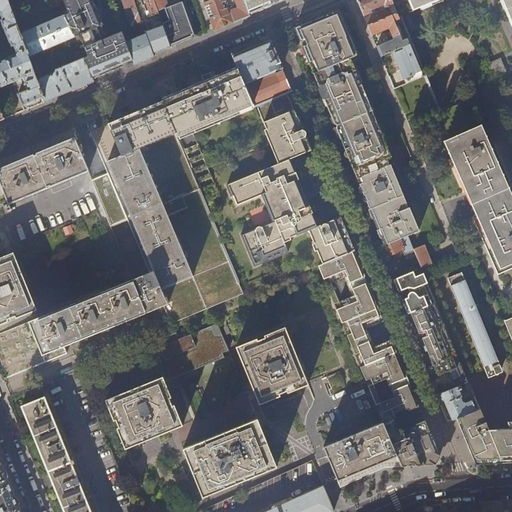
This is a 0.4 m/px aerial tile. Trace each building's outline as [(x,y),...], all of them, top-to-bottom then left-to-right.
[(0,0),(0,12),(1,13),(3,19),(1,21),(12,47),(14,46),(17,52),(16,55),(0,61),(0,120),(4,119),(0,109),(0,87),(22,78),(24,83),(27,90),(18,94),(24,110),(45,102),(37,81),(29,58),(21,35),(17,24),(7,0),(0,0)] [(7,0),(17,24),(58,6),(57,3),(60,0),(7,0)] [(104,25),(102,20),(104,19),(104,16),(102,13),(100,10),(99,11),(97,6),(95,6),(94,2),(96,1),(95,0),(60,0),(57,3),(58,6),(63,16),(73,39),(83,59),(92,79),(121,68),(125,66),(125,64),(127,63),(129,64),(134,62),(126,43),(122,32),(108,38),(103,26),(104,25)] [(122,0),(128,15),(131,26),(134,26),(137,25),(140,33),(139,33),(138,36),(138,37),(126,43),(134,62),(135,64),(139,63),(154,56),(153,54),(145,32),(141,22),(135,4),(133,0),(122,0)] [(154,28),(153,29),(145,32),(153,54),(161,51),(171,47),(157,11),(153,0),(133,0),(135,4),(144,0),(145,0),(147,3),(149,11),(154,28)] [(143,5),(147,3),(145,0),(144,0),(135,4),(141,22),(145,20),(143,15),(146,14),(143,5)] [(153,0),(157,11),(181,2),(180,0),(153,0)] [(225,1),(224,0),(213,0),(204,3),(211,24),(213,29),(214,30),(214,31),(232,23),(235,22),(229,9),(223,11),(221,5),(226,3),(225,1)] [(243,0),(224,0),(225,1),(228,0),(234,0),(236,7),(229,9),(235,22),(238,21),(249,16),(248,14),(243,0)] [(243,0),(248,14),(256,11),(281,0),(243,0)] [(365,20),(368,26),(397,14),(391,0),(357,0),(364,16),(371,13),(370,11),(381,7),(382,9),(389,6),(389,8),(388,11),(365,20)] [(511,0),(408,0),(413,12),(440,0),(499,0),(511,30),(511,0)] [(181,2),(157,11),(171,47),(176,45),(197,36),(184,1),(181,2)] [(351,163),(357,178),(390,164),(388,159),(392,157),(389,149),(377,120),(359,78),(351,58),(359,55),(357,51),(345,21),(340,11),(337,10),(329,13),(302,24),(297,26),(296,30),(298,36),(311,66),(322,92),(332,118),(343,143),(351,163)] [(397,14),(368,26),(372,36),(389,29),(393,39),(376,46),(380,57),(402,48),(410,45),(407,39),(402,41),(396,27),(402,25),(397,14)] [(63,16),(21,35),(29,58),(73,39),(63,16)] [(231,51),(238,70),(254,105),(256,105),(287,93),(291,91),(268,36),(264,37),(260,39),(263,44),(240,53),(238,48),(235,50),(231,51)] [(410,45),(402,48),(403,50),(388,56),(401,87),(423,77),(410,45)] [(62,95),(94,81),(92,79),(83,59),(61,69),(61,70),(56,71),(56,73),(56,74),(37,81),(45,102),(62,95)] [(182,93),(163,101),(177,133),(178,137),(254,106),(254,105),(238,70),(217,78),(214,71),(202,76),(205,84),(199,86),(195,88),(194,86),(181,91),(182,93)] [(287,93),(256,105),(266,128),(264,129),(277,163),(227,184),(231,196),(233,195),(237,204),(261,194),(272,220),(261,224),(262,227),(260,226),(259,225),(257,226),(256,227),(255,229),(254,227),(241,233),(254,265),(286,252),(282,242),(288,239),(288,237),(305,230),(311,244),(309,245),(311,251),(313,250),(319,265),(354,251),(350,241),(340,215),(328,220),(329,223),(328,222),(326,221),(323,222),(322,223),(321,224),(321,226),(320,223),(317,225),(292,164),(289,165),(287,159),(313,150),(306,135),(304,136),(305,134),(305,131),(303,130),(301,129),(304,128),(299,116),(297,117),(287,93)] [(177,133),(163,101),(94,130),(153,271),(133,279),(147,313),(169,304),(166,298),(165,299),(161,290),(193,276),(168,216),(188,208),(183,196),(163,205),(140,149),(177,133)] [(7,201),(9,204),(88,171),(71,129),(45,140),(20,151),(0,158),(0,183),(7,201)] [(511,267),(511,207),(478,130),(446,143),(478,217),(473,219),(497,275),(511,267)] [(197,145),(187,150),(194,166),(205,161),(197,145)] [(398,212),(409,207),(402,190),(394,172),(361,186),(365,196),(374,217),(383,240),(385,245),(407,235),(398,212)] [(92,180),(111,226),(127,219),(108,174),(92,180)] [(410,208),(409,207),(398,212),(407,235),(420,229),(413,213),(411,208),(410,208)] [(411,245),(407,235),(385,245),(380,247),(384,256),(411,245)] [(0,242),(0,249),(5,248),(10,246),(8,239),(2,242),(0,242)] [(442,245),(447,257),(456,253),(451,241),(447,243),(442,245)] [(13,253),(10,246),(5,248),(8,255),(13,253)] [(413,249),(421,268),(428,265),(420,246),(413,249)] [(362,271),(354,251),(319,265),(317,265),(323,279),(327,278),(329,283),(326,285),(334,304),(337,303),(339,308),(336,309),(342,323),(345,322),(350,334),(347,335),(355,354),(358,353),(364,366),(360,367),(366,380),(369,379),(371,384),(368,386),(383,422),(402,466),(402,467),(422,466),(435,465),(440,458),(438,454),(431,436),(416,401),(409,384),(394,391),(396,397),(379,403),(372,385),(388,379),(391,385),(407,379),(398,357),(391,340),(370,348),(368,342),(355,346),(353,340),(365,336),(363,330),(383,321),(377,306),(367,284),(352,290),(355,296),(337,302),(330,284),(347,278),(350,283),(365,277),(362,271)] [(0,323),(8,321),(7,318),(14,315),(15,317),(36,309),(13,253),(8,255),(0,258),(0,323)] [(393,280),(401,276),(397,267),(385,273),(389,281),(393,280)] [(462,273),(448,279),(484,367),(498,361),(462,273)] [(64,347),(147,313),(133,279),(0,333),(0,361),(7,378),(67,354),(64,347)] [(393,280),(389,281),(395,295),(403,317),(408,315),(402,301),(408,298),(408,295),(410,292),(408,288),(401,291),(398,283),(395,284),(393,280)] [(457,356),(435,303),(408,315),(413,328),(417,327),(420,334),(424,333),(426,337),(418,340),(423,352),(427,351),(430,359),(427,360),(429,367),(457,356)] [(232,331),(227,319),(223,321),(227,333),(232,331)] [(223,352),(229,350),(218,322),(179,339),(176,331),(149,343),(163,377),(165,382),(191,371),(225,357),(223,352)] [(253,388),(260,404),(280,396),(279,393),(287,391),(288,393),(308,384),(285,327),(264,336),(265,338),(258,341),(257,339),(236,347),(244,366),(253,388)] [(468,382),(457,356),(429,367),(425,369),(429,379),(433,378),(457,368),(460,375),(453,379),(454,382),(434,390),(436,395),(441,393),(460,385),(464,384),(468,382)] [(498,364),(492,366),(494,373),(496,373),(498,373),(500,372),(501,371),(501,370),(498,364)] [(118,429),(126,450),(166,433),(183,426),(175,405),(173,406),(171,402),(169,398),(172,397),(165,382),(163,377),(106,401),(115,422),(117,421),(120,428),(118,429)] [(461,389),(460,385),(441,393),(441,394),(440,395),(440,396),(441,401),(444,402),(446,406),(451,420),(456,418),(478,408),(472,393),(469,395),(471,400),(464,403),(462,401),(460,397),(461,396),(458,390),(461,389)] [(91,511),(72,463),(74,462),(73,458),(70,459),(45,396),(21,406),(64,511),(91,511)] [(511,422),(507,423),(509,430),(487,431),(485,432),(483,429),(486,427),(478,408),(456,418),(464,438),(470,452),(472,451),(474,454),(476,457),(478,458),(481,458),(483,458),(511,456),(511,422)] [(198,483),(204,497),(277,467),(271,452),(263,431),(258,419),(234,429),(211,438),(184,449),(190,463),(198,483)] [(331,464),(340,487),(358,479),(380,469),(384,467),(402,466),(383,422),(324,447),(331,464)] [(1,462),(0,459),(0,511),(21,511),(20,509),(1,462)] [(331,511),(334,511),(323,486),(278,507),(266,511),(331,511)]
